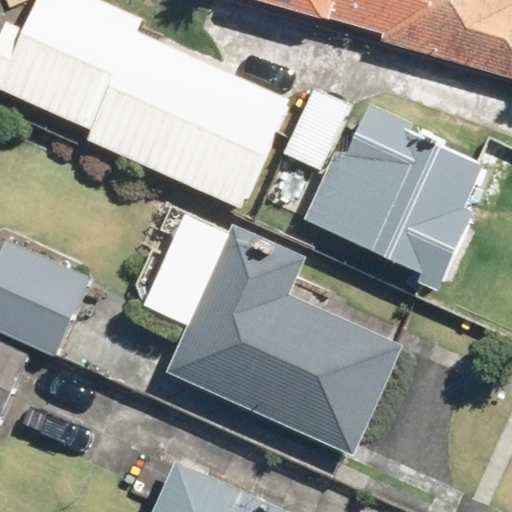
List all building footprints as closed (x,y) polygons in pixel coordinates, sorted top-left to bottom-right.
[(0,0),(0,98),(83,135),(78,147),(235,214),(281,107),(128,41),(138,20),(92,0),(0,0)] [(511,7),(511,0),(389,0),(376,48),(511,85),(511,9),(511,10),(511,7)] [(347,105),(311,89),(277,162),(313,178),(347,105)] [(442,295),(474,227),(457,218),(480,172),(355,112),(300,228),(442,295)] [(227,231),(161,379),(349,463),(399,353),(284,302),(301,264),(227,231)] [(1,242),(0,244),(0,339),(55,366),(93,286),(1,242)] [(0,418),(26,362),(0,350),(0,418)] [(294,511),(154,451),(135,496),(155,504),(151,511),(294,511)]
